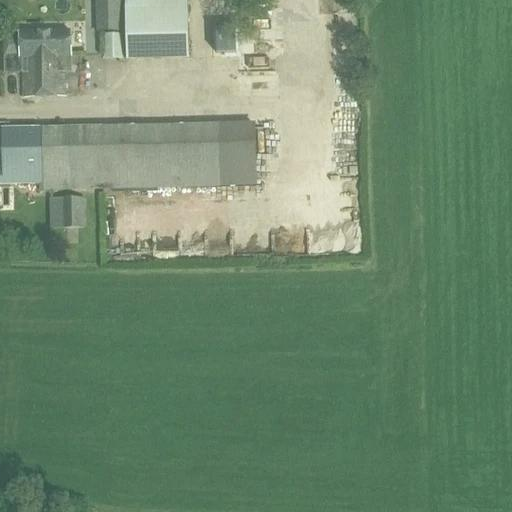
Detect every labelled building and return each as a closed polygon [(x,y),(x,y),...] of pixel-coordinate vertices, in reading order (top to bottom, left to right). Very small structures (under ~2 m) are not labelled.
[(96,0),(97,33),(121,33),(120,0),(96,0)] [(125,0),(127,61),(189,60),(187,0),(125,0)] [(236,27),(216,28),(217,52),(236,51),(236,27)] [(23,57),(24,98),(66,97),(65,72),(71,72),(70,31),(20,32),(2,33),(3,58),(23,57)] [(104,35),(105,61),(122,61),(122,35),(104,35)] [(0,184),(40,184),(40,191),(257,186),(255,123),(1,129),(2,171),(0,170),(0,184)] [(48,200),(49,230),(85,229),(84,198),(48,200)] [(241,223),(242,236),(256,235),(255,223),(241,223)]
